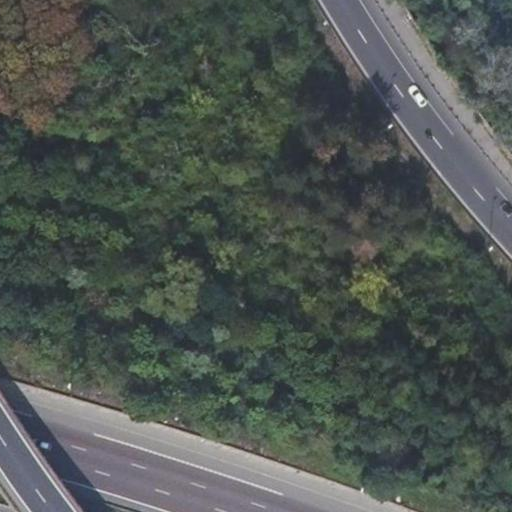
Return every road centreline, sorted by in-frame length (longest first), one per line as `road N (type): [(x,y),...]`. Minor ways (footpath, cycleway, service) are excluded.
road 1 (motorway): [(511,230),(341,0)]
road 2 (motorway): [(250,511),(0,434)]
